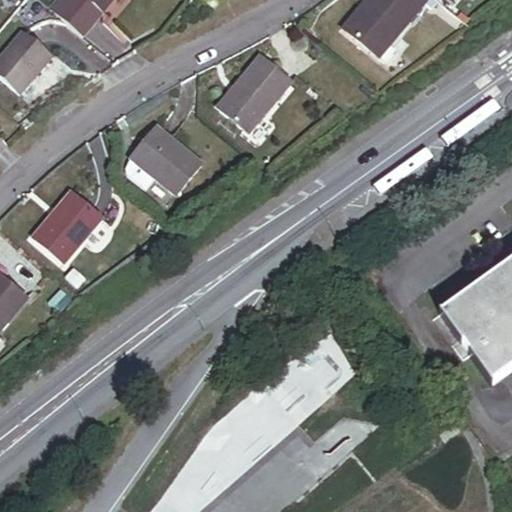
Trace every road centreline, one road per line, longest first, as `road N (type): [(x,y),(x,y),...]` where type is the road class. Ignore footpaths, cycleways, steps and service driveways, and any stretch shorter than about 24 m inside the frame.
road 1 (tertiary): [(511,71),(0,450)]
road 2 (residential): [(285,0),(51,140),(0,191)]
road 3 (unknown): [(96,511),(199,358),(184,310)]
